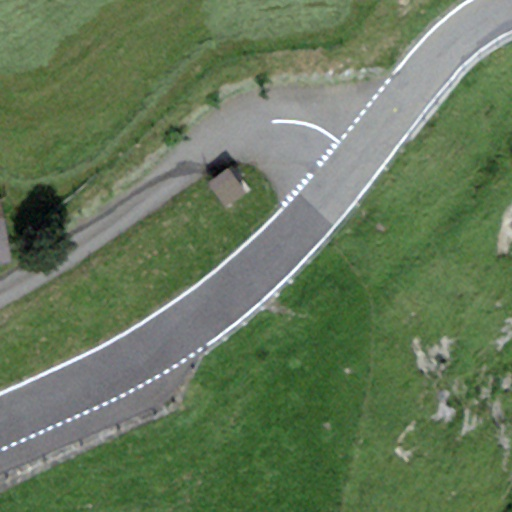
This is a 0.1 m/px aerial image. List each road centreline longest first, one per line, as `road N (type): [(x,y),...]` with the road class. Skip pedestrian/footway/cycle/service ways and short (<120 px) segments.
road 1 (primary): [(0,421),(199,320),(288,240),(412,82),(475,23),(511,4)]
road 2 (track): [(362,152),(298,123),(250,125),(0,295)]
